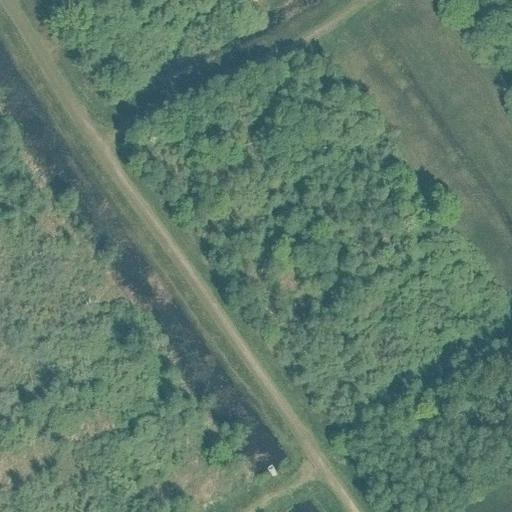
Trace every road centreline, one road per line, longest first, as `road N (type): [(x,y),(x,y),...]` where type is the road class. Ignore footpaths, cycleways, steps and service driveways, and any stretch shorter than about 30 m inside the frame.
road 1 (track): [(317,463),(98,143)]
road 2 (track): [(98,143),(298,44),(367,0)]
road 3 (track): [(3,0),(98,143)]
